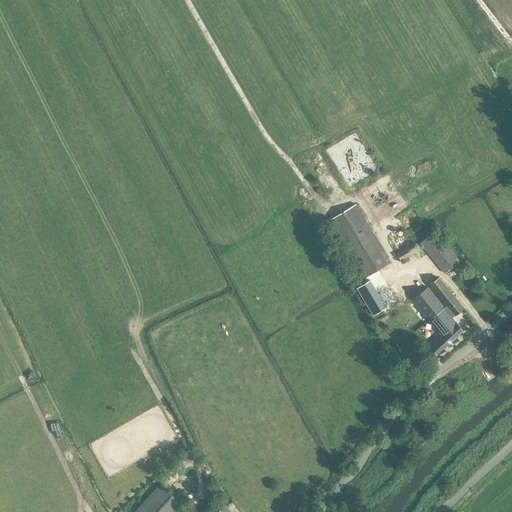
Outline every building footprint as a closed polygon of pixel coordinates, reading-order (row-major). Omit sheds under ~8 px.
[(369,194),(384,220),(428,194),(419,179),(428,174),(422,164),(369,194)] [(364,278),(391,262),(356,204),(330,220),(364,278)] [(445,273),(460,261),(435,231),(420,243),(445,273)] [(401,262),(419,251),(414,243),(397,254),(401,262)] [(407,271),(396,282),(406,292),(418,281),(407,271)] [(439,278),(430,285),(446,305),(444,307),(445,308),(453,317),(464,308),(439,278)] [(373,315),(387,307),(370,280),(357,288),(373,315)] [(451,318),(453,317),(445,308),(428,287),(412,300),(442,337),(431,348),(438,355),(463,331),(456,324),(451,318)] [(179,511),(185,506),(162,484),(134,511),(179,511)]
